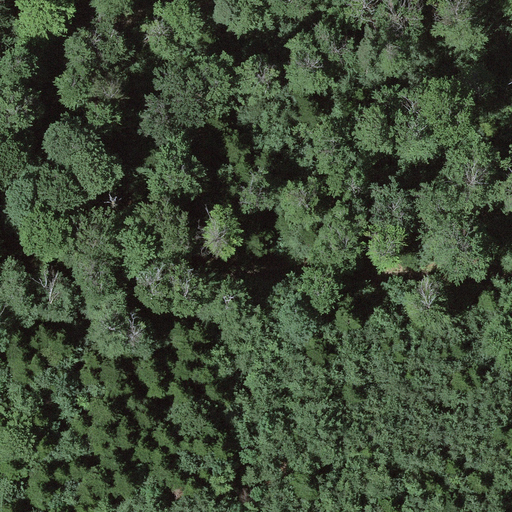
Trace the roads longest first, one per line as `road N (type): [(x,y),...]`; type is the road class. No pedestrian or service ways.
road 1 (track): [(0,269),(511,280)]
road 2 (track): [(186,0),(0,45)]
